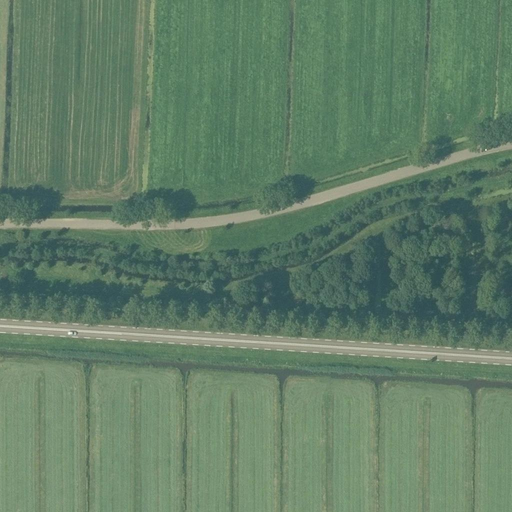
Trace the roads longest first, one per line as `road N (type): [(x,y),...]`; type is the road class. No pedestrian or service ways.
road 1 (unclassified): [(0,224),(163,226),(248,216),(511,143)]
road 2 (primary): [(511,358),(0,326)]
road 3 (track): [(161,54),(154,226)]
